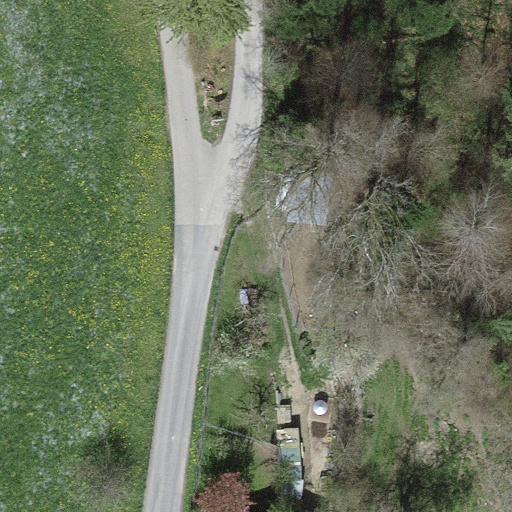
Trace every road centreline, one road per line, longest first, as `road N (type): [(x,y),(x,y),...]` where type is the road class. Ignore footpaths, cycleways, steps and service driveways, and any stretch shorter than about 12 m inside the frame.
road 1 (unclassified): [(161,511),(200,207),(167,0)]
road 2 (track): [(252,0),(236,136),(200,207)]
